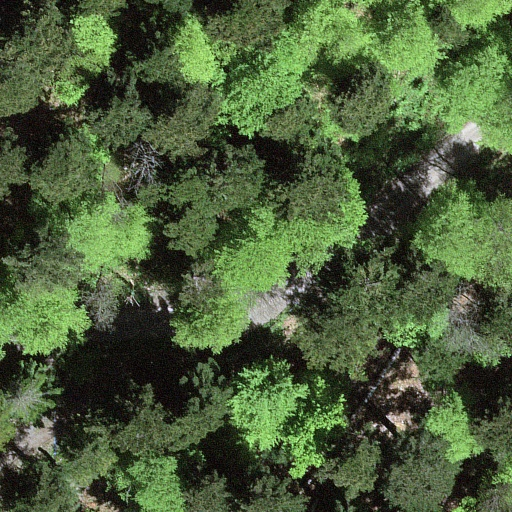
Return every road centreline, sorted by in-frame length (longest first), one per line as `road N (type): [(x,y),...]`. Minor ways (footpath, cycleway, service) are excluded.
road 1 (track): [(511,103),(339,256),(296,280),(210,305),(0,333)]
road 2 (track): [(0,462),(119,385),(217,337),(253,295)]
